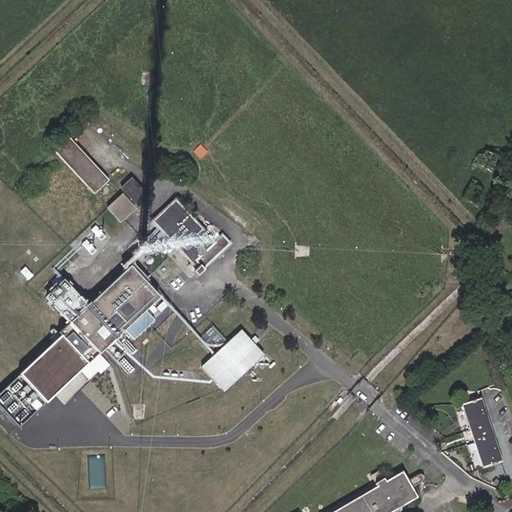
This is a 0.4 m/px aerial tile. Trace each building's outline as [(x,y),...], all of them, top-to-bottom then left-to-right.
[(106,182),(63,136),(48,149),(91,195),(106,182)] [(477,167),(490,174),(497,158),(483,152),(477,167)] [(145,196),(130,178),(119,188),(134,205),(145,196)] [(463,201),(476,208),(483,191),(470,184),(463,201)] [(119,197),(104,210),(116,222),(130,209),(119,197)] [(209,239),(170,201),(146,223),(170,247),(187,263),(184,266),(194,276),(201,269),(198,267),(224,240),(216,232),(209,239)] [(511,233),(509,225),(495,228),(496,235),(511,233)] [(85,305),(61,279),(37,301),(61,325),(52,333),(55,335),(0,388),(0,408),(18,427),(54,391),(64,401),(100,366),(88,354),(120,323),(130,333),(145,318),(136,309),(148,297),(121,270),(85,305)] [(236,331),(200,366),(222,389),(258,355),(236,331)] [(511,357),(502,361),(505,367),(511,364),(511,357)] [(485,469),(505,463),(483,399),(463,405),(485,469)] [(406,485),(402,479),(397,471),(327,511),(384,511),(413,496),(406,485)] [(413,472),(402,479),(406,485),(417,479),(417,478),(418,477),(418,476),(418,475),(417,474),(417,473),(416,473),(415,472),(414,472),(413,472)]
